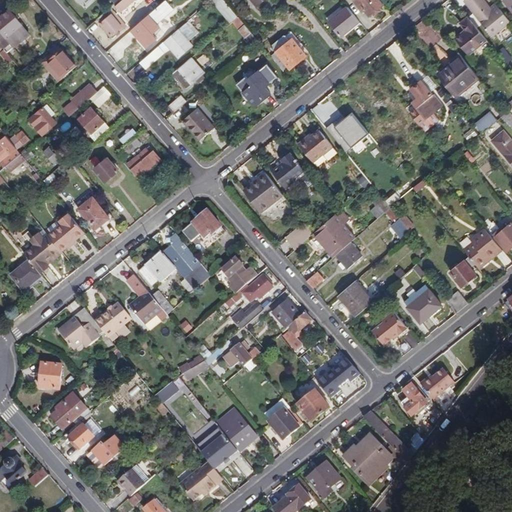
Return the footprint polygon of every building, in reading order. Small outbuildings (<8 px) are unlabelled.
[(135,0),(124,0),(119,5),(124,10),(135,0)] [(166,0),(135,28),(152,47),(166,34),(163,31),(166,28),(161,22),(174,9),(166,0)] [(212,0),(232,22),(233,21),(239,16),(225,0),(212,0)] [(369,15),(383,3),(381,0),(357,0),(355,2),(359,7),(361,6),(369,15)] [(511,21),(496,3),(491,8),(483,0),(466,0),(465,1),(483,23),(483,24),(493,36),(511,21)] [(341,36),(359,21),(348,7),(329,22),(341,36)] [(110,9),(98,21),(112,37),(125,25),(110,9)] [(0,19),(0,43),(11,57),(34,38),(10,11),(0,19)] [(239,16),(233,21),(239,29),(245,24),(239,16)] [(488,40),(469,18),(461,24),(466,30),(455,38),(469,55),(488,40)] [(189,21),(140,64),(146,70),(165,54),(164,54),(171,48),(179,58),(193,46),(187,39),(181,32),(185,28),(190,28),(193,25),(189,21)] [(414,28),(432,48),(440,40),(423,21),(414,28)] [(251,41),(256,37),(245,24),(239,29),(251,41)] [(181,32),(187,39),(197,30),(193,25),(190,28),(185,28),(181,32)] [(294,38),(300,46),(302,44),(291,31),(286,36),(290,41),(294,38)] [(278,51),(289,66),(291,68),(307,55),(300,46),(294,38),(290,41),(286,36),(274,46),(278,51)] [(132,42),(126,37),(117,45),(122,51),(132,42)] [(13,59),(11,57),(0,43),(0,53),(8,63),(13,59)] [(62,84),(67,80),(50,61),(64,49),(61,45),(42,62),(62,84)] [(511,56),(504,47),(498,53),(507,64),(511,58),(511,56)] [(245,58),(252,52),(249,48),(241,54),(245,58)] [(67,80),(80,68),(64,49),(50,61),(67,80)] [(272,56),(283,70),(289,66),(278,51),(272,56)] [(193,57),(175,72),(189,88),(207,72),(193,57)] [(456,95),(479,77),(462,57),(440,75),(456,95)] [(264,67),(253,76),(251,73),(238,84),(255,106),(274,90),(269,83),(273,80),(264,67)] [(418,109),(412,114),(421,126),(444,107),(423,82),(411,91),(419,100),(423,105),(418,109)] [(80,108),(99,91),(92,84),(74,100),(80,108)] [(451,98),(444,90),(440,94),(447,102),(451,98)] [(170,107),(175,113),(187,102),(182,96),(170,107)] [(366,115),(353,98),(348,101),(362,119),(366,115)] [(414,104),(418,109),(423,105),(419,100),(414,104)] [(56,111),(48,103),(30,119),(43,133),(56,122),(51,116),(56,111)] [(105,121),(92,107),(79,118),(92,133),(105,121)] [(183,121),(200,141),(215,128),(197,109),(183,121)] [(230,127),(236,122),(227,111),(221,116),(230,127)] [(496,119),(492,114),(478,125),(482,130),(496,119)] [(373,137),(362,124),(354,131),(376,157),(381,152),(371,139),(373,137)] [(34,135),(28,128),(17,136),(24,144),(34,135)] [(511,138),(506,130),(493,140),(511,163),(511,138)] [(333,147),(320,131),(300,147),(313,163),(333,147)] [(11,140),(5,145),(3,143),(0,145),(0,162),(1,162),(9,171),(25,157),(11,140)] [(54,152),(51,149),(45,154),(55,165),(71,151),(64,144),(54,152)] [(120,154),(123,159),(133,151),(129,146),(120,154)] [(151,152),(147,147),(128,163),(139,177),(162,159),(154,150),(151,152)] [(274,172),(288,188),(300,178),(298,177),(306,171),(291,153),(283,159),(286,163),(274,172)] [(362,158),(358,153),(353,157),(357,162),(362,158)] [(13,175),(28,161),(25,157),(9,171),(13,175)] [(121,170),(110,157),(97,168),(107,181),(121,170)] [(282,192),(265,172),(245,188),(262,209),(282,192)] [(365,175),(359,180),(364,188),(371,184),(365,175)] [(421,182),(414,188),(418,193),(425,186),(421,182)] [(109,219),(93,200),(79,210),(95,230),(109,219)] [(366,228),(381,214),(375,206),(358,220),(366,228)] [(412,233),(390,207),(385,211),(383,213),(391,224),(388,226),(401,242),(412,233)] [(346,218),(339,210),(314,232),(312,234),(332,257),(335,255),(349,242),(353,239),(340,223),(346,218)] [(213,233),(214,234),(223,227),(209,211),(184,232),(193,242),(203,234),(207,238),(213,233)] [(48,236),(60,251),(84,232),(69,213),(59,220),(62,225),(48,235),(48,236)] [(296,248),(312,234),(314,232),(305,220),(286,237),(296,248)] [(511,224),(496,238),(508,252),(511,248),(511,224)] [(477,264),(481,269),(490,262),(488,259),(502,248),(486,229),(473,241),(475,243),(466,251),(471,257),(477,264)] [(191,295),(212,276),(175,231),(170,236),(170,242),(173,246),(140,272),(152,287),(160,281),(162,284),(177,271),(185,280),(181,283),(191,295)] [(26,254),(30,259),(40,271),(49,264),(47,262),(58,252),(46,237),(43,239),(39,233),(31,240),(36,245),(26,254)] [(59,252),(60,251),(48,236),(48,235),(46,237),(58,252),(59,252)] [(362,256),(349,242),(335,255),(347,269),(362,256)] [(490,262),(504,251),(502,248),(488,259),(490,262)] [(60,254),(58,252),(47,262),(49,264),(60,254)] [(248,285),(259,275),(253,268),(248,273),(244,268),(245,266),(238,257),(224,269),(226,272),(219,279),(228,289),(232,286),(239,293),(248,285)] [(472,268),(477,264),(471,257),(452,273),(463,286),(477,275),(472,268)] [(25,290),(43,275),(40,271),(30,259),(12,274),(25,290)] [(413,266),(423,278),(427,275),(417,263),(413,266)] [(316,271),(306,280),(312,287),(322,278),(316,271)] [(231,306),(245,294),(252,303),(261,298),(262,299),(275,288),(265,276),(251,288),(248,285),(239,293),(228,303),(231,306)] [(152,296),(137,277),(129,284),(142,299),(131,308),(146,327),(159,317),(165,312),(152,296)] [(355,281),(338,295),(355,315),(372,301),(355,281)] [(432,289),(411,307),(423,321),(434,312),(436,312),(443,306),(443,304),(432,289)] [(168,315),(173,310),(158,291),(152,296),(165,312),(168,315)] [(448,300),(458,313),(469,304),(459,291),(448,300)] [(289,328),(303,316),(289,300),(275,313),(289,328)] [(109,337),(133,319),(120,303),(97,321),(104,331),(109,337)] [(258,304),(248,314),(244,310),(234,319),(243,328),(263,309),(258,304)] [(97,321),(86,308),(76,316),(77,318),(60,331),(74,347),(83,340),(89,348),(101,338),(99,335),(104,331),(97,321)] [(170,317),(175,324),(183,317),(176,308),(173,310),(168,315),(170,317)] [(401,333),(402,335),(410,328),(396,311),(385,320),(386,322),(375,331),(387,345),(401,333)] [(165,312),(159,317),(163,322),(170,317),(168,315),(165,312)] [(303,333),(302,331),(313,321),(307,313),(303,316),(289,328),(288,329),(289,329),(282,335),(295,352),(303,345),(297,338),(303,333)] [(182,328),(186,333),(190,330),(186,325),(182,328)] [(245,367),(252,361),(261,353),(258,350),(253,354),(254,354),(251,357),(246,352),(249,349),(248,347),(249,346),(244,341),(224,358),(233,369),(240,362),(245,367)] [(299,355),(304,365),(327,355),(322,345),(299,355)] [(208,365),(208,366),(224,353),(221,349),(206,362),(208,365)] [(349,358),(319,382),(332,398),(341,391),(339,388),(351,378),(353,381),(363,374),(349,358)] [(195,374),(208,365),(206,362),(203,359),(191,368),(195,374)] [(61,389),(64,364),(43,362),(40,387),(61,389)] [(218,364),(212,370),(219,377),(225,371),(218,364)] [(191,368),(184,373),(188,379),(195,374),(191,368)] [(446,368),(435,377),(424,385),(436,398),(457,381),(446,368)] [(424,385),(435,377),(434,375),(423,383),(424,385)] [(341,391),(353,381),(351,378),(339,388),(341,391)] [(180,391),(173,382),(157,396),(163,404),(164,404),(180,391)] [(428,404),(413,385),(406,390),(411,397),(403,403),(413,415),(428,404)] [(330,408),(316,390),(298,405),(313,423),(330,408)] [(72,422),(75,426),(81,421),(91,413),(88,409),(80,399),(74,393),(63,402),(57,408),(59,410),(52,417),(63,430),(72,422)] [(165,416),(170,412),(164,404),(163,404),(158,408),(165,416)] [(300,428),(285,410),(270,422),(285,440),(300,428)] [(438,410),(427,413),(430,423),(441,419),(438,410)] [(371,411),(365,417),(408,462),(413,456),(411,452),(371,411)] [(240,451),(241,453),(248,447),(251,445),(258,438),(240,415),(226,426),(221,420),(217,423),(220,427),(240,451)] [(94,438),(84,426),(70,437),(71,440),(69,442),(72,446),(75,443),(81,449),(94,438)] [(216,470),(240,451),(220,427),(197,446),(210,462),(216,470)] [(10,443),(15,439),(8,431),(2,435),(4,438),(10,443)] [(421,440),(424,443),(431,434),(428,432),(421,440)] [(102,469),(106,465),(106,466),(127,448),(116,437),(105,447),(102,443),(93,451),(88,455),(99,468),(102,469)] [(357,451),(354,448),(346,457),(358,468),(357,470),(370,482),(387,466),(385,465),(392,458),(372,437),(357,451)] [(0,451),(10,443),(4,438),(0,441),(0,451)] [(411,452),(413,456),(424,443),(421,440),(411,452)] [(19,467),(11,459),(3,465),(5,468),(0,472),(0,478),(2,481),(7,477),(14,484),(27,472),(21,465),(19,467)] [(119,481),(132,496),(153,478),(147,471),(149,469),(143,461),(119,481)] [(344,479),(329,461),(309,478),(327,498),(334,492),(331,489),(344,479)] [(217,485),(224,480),(216,470),(210,462),(203,469),(202,467),(181,484),(194,501),(203,494),(208,490),(210,492),(217,487),(217,485)] [(49,475),(44,469),(30,481),(35,487),(49,475)] [(290,496),(275,509),(277,511),(296,511),(306,504),(308,507),(312,504),(310,501),(312,499),(301,485),(289,495),(290,496)] [(142,499),(138,494),(130,501),(135,506),(142,499)] [(144,509),(147,511),(165,511),(161,508),(163,505),(157,498),(144,509)]
